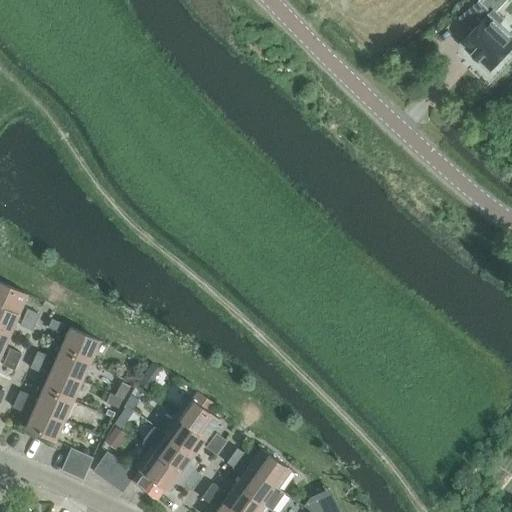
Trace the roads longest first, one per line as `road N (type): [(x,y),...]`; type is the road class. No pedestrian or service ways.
road 1 (track): [(421,511),(393,470),(279,354),(100,192),(0,66)]
road 2 (tertiary): [(511,220),(429,155),(268,0)]
road 3 (residential): [(113,511),(1,460)]
